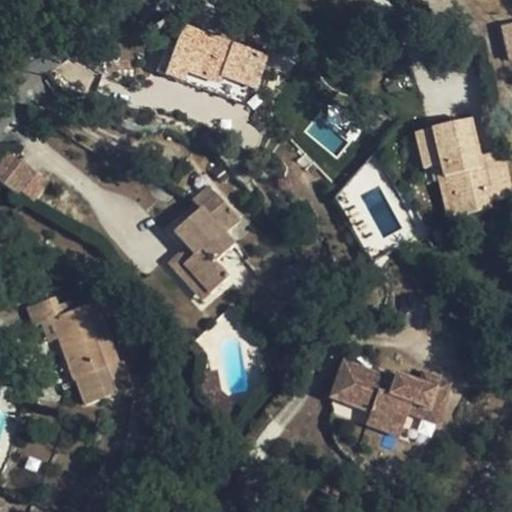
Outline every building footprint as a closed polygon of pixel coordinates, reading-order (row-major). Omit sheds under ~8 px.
[(267,58),(236,47),(218,40),(183,28),(177,44),(168,40),(157,73),(249,106),(250,106),(252,106),(254,106),(256,105),(258,103),(258,102),(267,77),(261,75),(267,58)] [(220,35),(218,40),(236,47),(238,41),(220,35)] [(360,118),(380,136),(394,121),(373,103),(360,118)] [(425,171),(436,168),(442,166),(449,197),(458,195),(464,217),(492,210),(491,203),(511,197),(511,187),(503,152),(480,158),(471,122),(417,135),(425,171)] [(0,179),(31,203),(49,180),(8,148),(0,159),(0,179)] [(449,221),(464,217),(458,195),(449,197),(442,166),(436,168),(449,221)] [(185,266),(211,296),(231,279),(216,264),(236,245),(225,233),(240,220),(210,187),(194,202),(201,210),(175,234),(188,248),(196,257),(185,266)] [(203,303),(211,296),(185,266),(196,257),(188,248),(169,265),(203,303)] [(98,303),(74,311),(63,316),(59,305),(56,298),(27,309),(34,328),(43,325),(52,321),(58,340),(73,383),(75,382),(85,407),(132,390),(123,364),(121,365),(98,303)] [(121,298),(103,305),(109,321),(127,314),(121,298)] [(71,301),(59,305),(63,316),(74,311),(71,301)] [(51,343),(58,340),(52,321),(43,325),(51,343)] [(369,419),(402,432),(409,414),(412,405),(431,412),(442,380),(425,373),(421,384),(398,375),(391,395),(381,391),(387,376),(345,360),(330,398),(371,414),(369,419)] [(452,383),(442,380),(431,412),(412,405),(409,414),(436,425),(452,383)] [(402,432),(369,419),(366,427),(400,438),(402,432)] [(202,438),(198,461),(215,464),(219,441),(202,438)]
